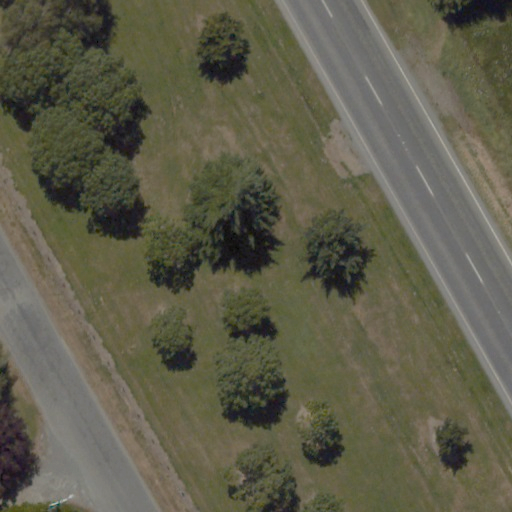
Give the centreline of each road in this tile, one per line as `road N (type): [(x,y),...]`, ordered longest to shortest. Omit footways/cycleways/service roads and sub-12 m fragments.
road 1 (primary): [(511,329),(324,0)]
road 2 (unclassified): [(130,511),(0,280)]
